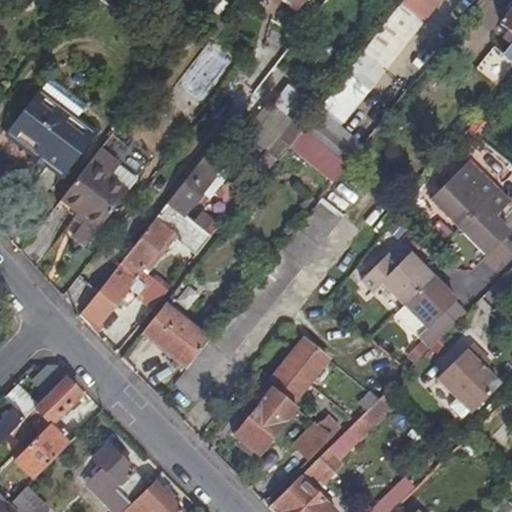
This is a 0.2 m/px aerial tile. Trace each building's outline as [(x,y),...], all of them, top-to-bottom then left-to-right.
[(283,0),(298,11),(306,0),(283,0)] [(439,0),(405,0),(395,15),(351,71),(371,86),(439,0)] [(506,85),(511,78),(511,12),(502,26),(511,34),(511,46),(504,56),(497,50),(485,65),(506,85)] [(208,13),(198,26),(216,40),(226,26),(208,13)] [(10,131),(46,158),(74,120),(83,108),(48,82),(38,94),(37,94),(10,131)] [(264,142),(284,124),(269,106),(248,124),(264,142)] [(50,161),(47,165),(54,170),(63,177),(65,176),(95,138),(75,123),(85,109),(83,108),(74,120),(46,158),(50,161)] [(304,129),(292,146),(335,183),(348,168),(304,129)] [(42,163),(46,158),(10,131),(6,136),(42,163)] [(86,222),(82,227),(74,238),(87,248),(150,165),(113,136),(61,203),(79,215),(86,222)] [(212,150),(169,204),(184,218),(203,194),(222,170),(228,161),(212,150)] [(50,161),(46,158),(42,163),(45,166),(47,165),(50,161)] [(470,163),(431,201),(460,230),(487,258),(510,236),(495,220),(510,205),(470,163)] [(229,176),(222,170),(203,194),(210,200),(229,176)] [(249,179),(239,172),(231,181),(241,190),(249,179)] [(250,182),(243,190),(247,193),(251,195),(257,187),(250,182)] [(322,201),(209,342),(186,371),(175,385),(196,403),(228,364),(331,234),(344,218),(322,201)] [(169,204),(127,259),(142,271),(163,246),(166,249),(176,238),(197,255),(210,238),(184,218),(169,204)] [(197,209),(189,220),(207,235),(216,224),(197,209)] [(86,222),(79,215),(75,220),(82,227),(86,222)] [(435,219),(425,232),(438,241),(448,228),(435,219)] [(142,271),(146,274),(166,249),(163,246),(142,271)] [(442,320),(446,316),(456,305),(409,257),(398,268),(394,272),(383,262),(362,283),(373,295),(382,286),(427,331),(418,340),(429,352),(429,351),(438,343),(451,330),(442,320)] [(394,272),(398,268),(388,258),(383,262),(394,272)] [(127,259),(84,313),(99,326),(129,288),(138,295),(146,285),(137,278),(142,271),(127,259)] [(168,291),(158,283),(142,302),(152,310),(168,291)] [(184,309),(195,295),(183,286),(172,300),(184,309)] [(141,335),(186,371),(209,342),(164,306),(141,335)] [(442,320),(451,330),(455,326),(446,316),(442,320)] [(438,343),(429,351),(437,360),(446,351),(438,343)] [(304,344),(267,387),(272,391),(291,406),(326,363),(304,344)] [(471,347),(437,381),(472,415),(500,387),(485,372),(477,364),(483,358),(471,347)] [(483,358),(477,364),(485,372),(491,366),(483,358)] [(65,381),(24,422),(11,435),(20,445),(35,430),(41,435),(15,461),(35,481),(75,440),(57,423),(81,398),(65,381)] [(357,389),(350,397),(361,406),(368,398),(357,389)] [(291,406),(272,391),(234,437),(259,456),(275,435),(295,410),(291,406)] [(389,391),(336,443),(308,471),(319,481),(400,403),(389,391)] [(0,445),(11,435),(24,422),(11,410),(0,420),(0,445)] [(325,419),(319,426),(329,436),(336,428),(325,419)] [(309,462),(331,440),(315,427),(294,449),(309,462)] [(108,447),(94,461),(103,470),(88,486),(115,511),(120,511),(147,484),(108,447)] [(398,474),(363,511),(388,511),(412,487),(398,474)] [(270,509),(272,511),(332,511),(299,479),(270,509)] [(129,511),(183,511),(156,486),(129,511)] [(16,511),(46,511),(49,510),(28,489),(11,506),(16,511)] [(0,511),(16,511),(11,506),(0,495),(0,511)] [(511,511),(511,507),(504,500),(491,511),(511,511)]
